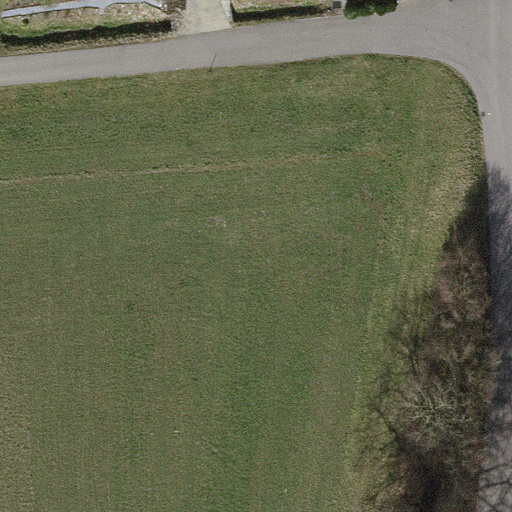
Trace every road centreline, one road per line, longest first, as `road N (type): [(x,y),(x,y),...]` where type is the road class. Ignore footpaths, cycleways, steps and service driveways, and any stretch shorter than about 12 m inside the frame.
road 1 (track): [(499,25),(0,70)]
road 2 (unclassified): [(499,25),(498,328),(486,511)]
